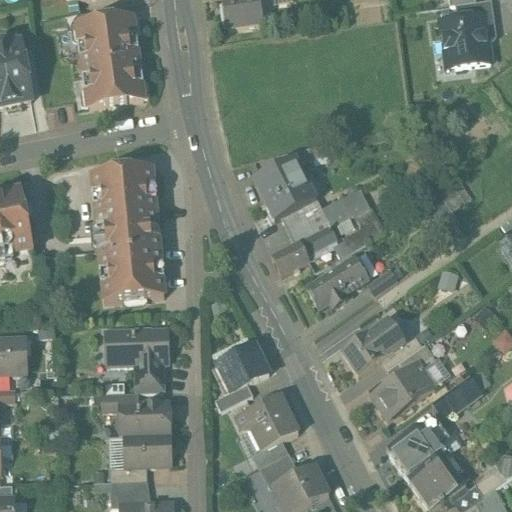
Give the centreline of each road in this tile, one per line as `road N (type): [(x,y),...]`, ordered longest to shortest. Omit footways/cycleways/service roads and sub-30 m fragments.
road 1 (residential): [(193,128),(286,347),(369,511)]
road 2 (residential): [(193,128),(0,154)]
road 3 (residential): [(195,511),(193,367)]
road 4 (residential): [(171,0),(193,128)]
